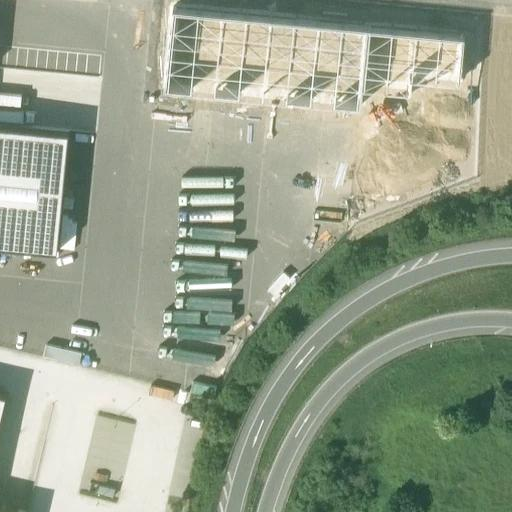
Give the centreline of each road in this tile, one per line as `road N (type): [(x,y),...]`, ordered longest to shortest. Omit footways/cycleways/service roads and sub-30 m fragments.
road 1 (motorway): [(511,253),(444,264),(341,318),(300,357),(266,411),(232,511)]
road 2 (motorway): [(265,511),(327,388),(362,359),(457,320),(511,318)]
